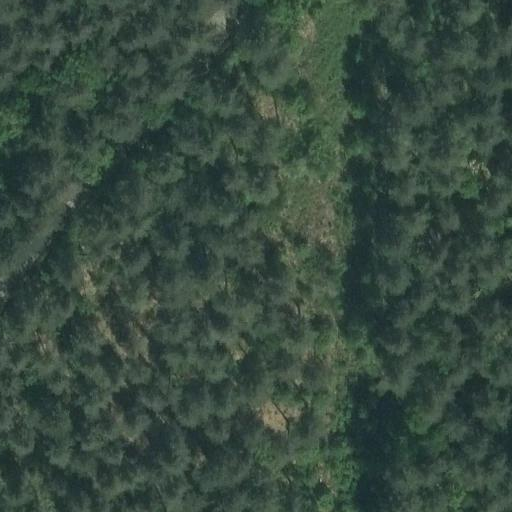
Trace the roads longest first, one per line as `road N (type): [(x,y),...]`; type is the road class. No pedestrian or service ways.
road 1 (track): [(366,0),(373,511)]
road 2 (tertiary): [(0,272),(237,0)]
